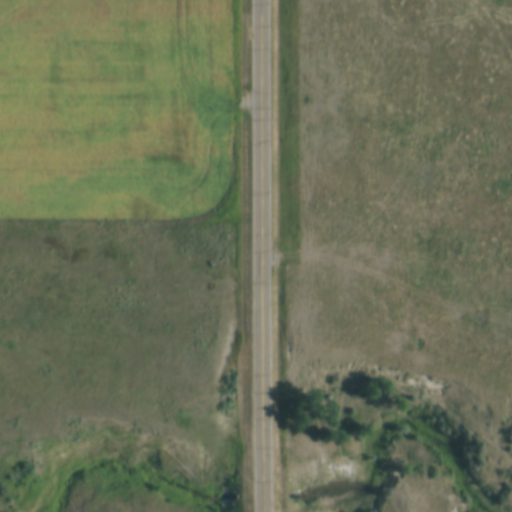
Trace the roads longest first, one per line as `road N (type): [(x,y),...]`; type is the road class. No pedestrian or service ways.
road 1 (residential): [(258,0),(260,511)]
road 2 (track): [(259,101),(92,105),(26,117)]
